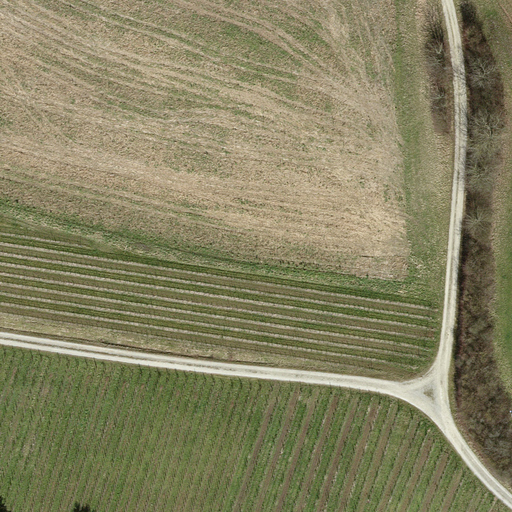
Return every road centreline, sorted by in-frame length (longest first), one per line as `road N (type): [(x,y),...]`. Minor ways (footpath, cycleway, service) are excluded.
road 1 (track): [(435,400),(402,389),(0,337)]
road 2 (track): [(435,400),(449,344),(462,154),(462,89),(447,0)]
road 3 (track): [(511,501),(455,438),(435,400)]
